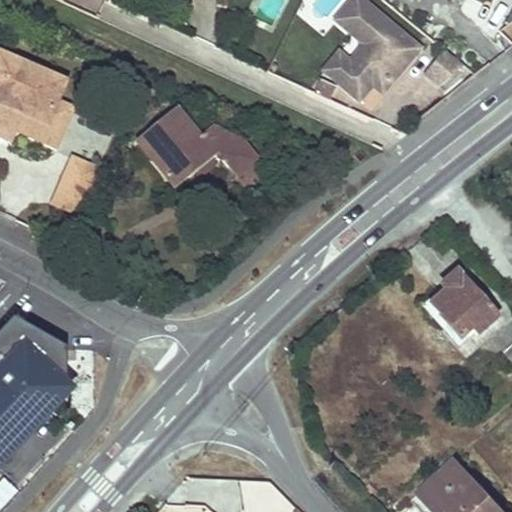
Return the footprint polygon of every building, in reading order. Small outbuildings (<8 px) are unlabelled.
[(308,0),(298,16),(325,35),(349,0),(308,0)] [(388,82),(404,63),(406,65),(419,50),(360,0),(356,0),(338,21),(367,46),(370,49),(340,84),(359,101),(373,85),(381,76),(388,82)] [(340,84),(370,49),(367,46),(351,65),(340,56),(326,72),(340,84)] [(437,86),(462,66),(444,51),(423,73),(437,86)] [(0,56),(0,79),(5,82),(7,77),(12,79),(16,70),(63,89),(65,83),(0,56)] [(57,147),(73,109),(57,102),(63,89),(16,70),(12,79),(7,77),(5,82),(0,79),(0,136),(14,142),(18,131),(57,147)] [(383,93),(390,84),(388,82),(381,76),(373,85),(383,93)] [(199,138),(177,110),(137,142),(172,186),(212,154),(218,161),(222,161),(236,179),(258,161),(243,142),(212,126),(199,138)] [(245,189),(266,172),(258,161),(236,179),(245,189)] [(86,208),(100,174),(71,162),(57,196),(86,208)] [(80,221),(86,208),(57,196),(52,209),(80,221)] [(444,294),(427,308),(457,341),(471,330),(476,336),(496,320),(457,274),(437,288),(444,294)] [(12,320),(0,332),(0,362),(3,366),(16,377),(10,383),(4,377),(0,382),(0,468),(25,442),(65,399),(65,350),(12,320)] [(0,382),(4,377),(10,383),(16,377),(3,366),(0,369),(0,382)] [(497,511),(453,460),(416,493),(433,511),(497,511)]
